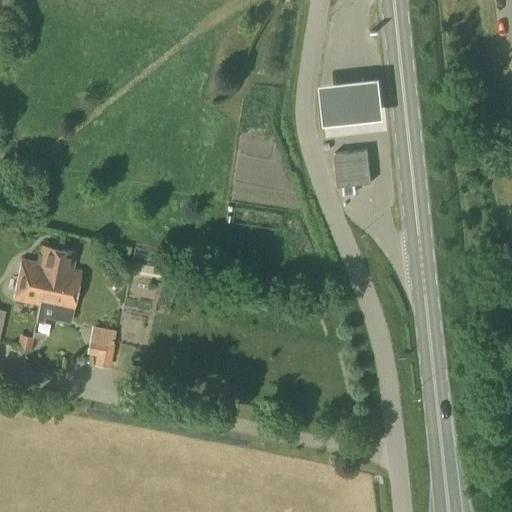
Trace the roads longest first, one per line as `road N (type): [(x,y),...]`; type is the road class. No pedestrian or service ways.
road 1 (unclassified): [(318,0),(302,105),(305,144),(379,327),(401,511)]
road 2 (primary): [(448,511),(393,0)]
